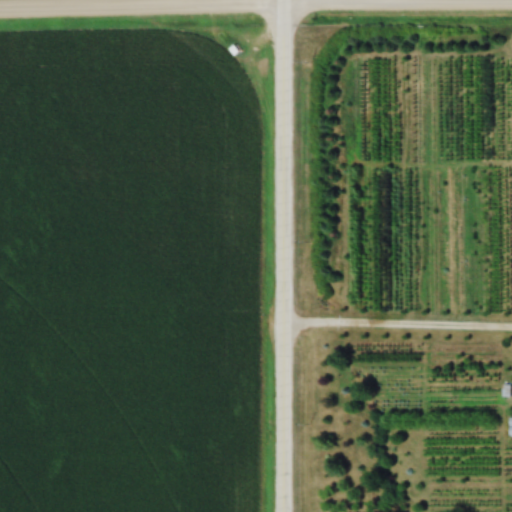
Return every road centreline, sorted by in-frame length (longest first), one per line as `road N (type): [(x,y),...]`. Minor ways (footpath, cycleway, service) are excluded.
road 1 (residential): [(511,7),(0,15)]
road 2 (tertiary): [(282,511),(285,0)]
